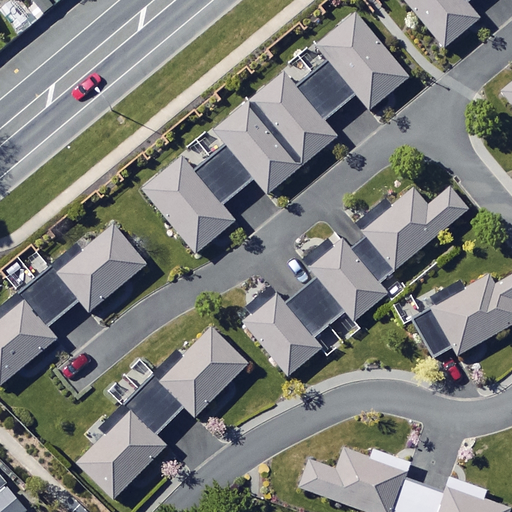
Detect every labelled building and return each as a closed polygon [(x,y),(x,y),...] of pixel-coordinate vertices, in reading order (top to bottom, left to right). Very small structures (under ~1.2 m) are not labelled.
[(400,0),(441,49),(476,20),(466,7),(473,0),(400,0)] [(251,101),(302,164),(333,138),(319,122),(353,94),(367,111),(405,79),(352,16),(314,47),(328,63),(294,91),(282,76),(251,101)] [(511,109),(511,80),(498,92),(511,109)] [(179,159),(141,191),(193,254),(231,223),(221,210),(254,183),(264,195),(296,169),(245,106),(213,132),(226,148),(193,176),(179,159)] [(241,323),(283,376),(317,349),(311,342),(345,315),(351,322),(383,296),(374,284),(465,211),(448,189),(425,207),(412,190),(344,245),(341,242),(308,268),(313,274),(279,301),(275,296),(241,323)] [(145,269),(111,226),(23,296),(25,299),(0,319),(0,385),(56,341),(46,328),(76,304),(86,316),(145,269)] [(494,282),(487,271),(405,320),(429,362),(448,351),(453,360),(511,325),(511,271),(494,282)] [(182,406),(192,417),(244,366),(210,331),(76,465),(111,499),(163,446),(151,435),(182,406)] [(507,511),(341,452),(334,472),(307,462),(297,488),(362,511),(507,511)] [(0,511),(25,511),(27,510),(0,477),(0,511)]
